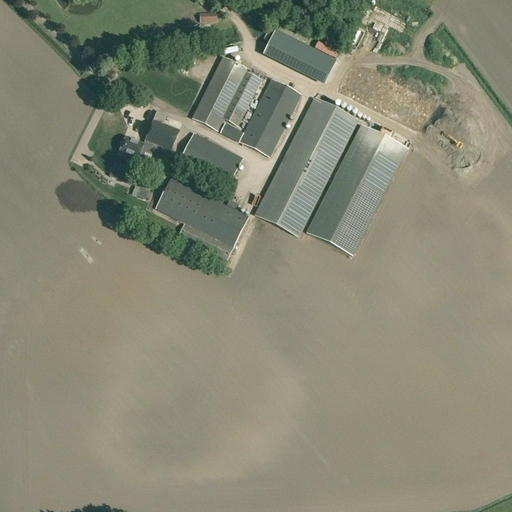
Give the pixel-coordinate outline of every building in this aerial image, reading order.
[(337,62),(276,32),(265,53),(326,84),(337,62)] [(248,70),(223,58),(192,120),(217,133),(224,120),(246,74),(248,70)] [(429,112),(352,73),(342,94),(418,133),(429,112)] [(261,81),(246,74),(224,120),(238,127),(261,81)] [(301,96),(271,81),(244,134),(244,135),(240,144),(269,159),(301,96)] [(177,91),(175,99),(187,103),(190,95),(177,91)] [(358,121),(315,99),(255,217),(298,239),(358,121)] [(129,132),(119,154),(137,162),(142,151),(151,155),(154,147),(170,154),(179,132),(162,125),(166,116),(157,113),(144,145),(136,142),(138,136),(129,132)] [(244,134),(225,125),(220,134),(240,144),(244,135),(244,134)] [(408,153),(360,129),(305,237),(353,262),(408,153)] [(227,190),(243,160),(194,135),(178,165),(227,190)] [(109,177),(131,186),(137,171),(115,162),(109,177)] [(250,218),(172,178),(155,211),(234,250),(250,218)] [(237,211),(240,206),(230,201),(228,206),(237,211)] [(143,226),(137,223),(133,229),(139,233),(143,226)] [(233,250),(184,225),(178,237),(227,262),(233,250)]
